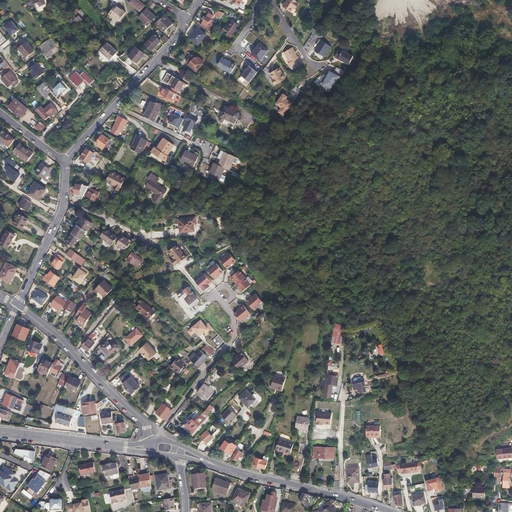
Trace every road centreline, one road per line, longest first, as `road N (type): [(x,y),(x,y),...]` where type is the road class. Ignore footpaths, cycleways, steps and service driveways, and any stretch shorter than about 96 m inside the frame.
road 1 (residential): [(16,304),(139,416),(150,440)]
road 2 (residential): [(65,162),(187,18)]
road 3 (tertiary): [(386,511),(209,460)]
road 4 (residential): [(222,307),(233,320),(227,345),(158,438)]
road 5 (residential): [(16,304),(60,211),(65,162)]
road 6 (tertiary): [(125,446),(0,431)]
